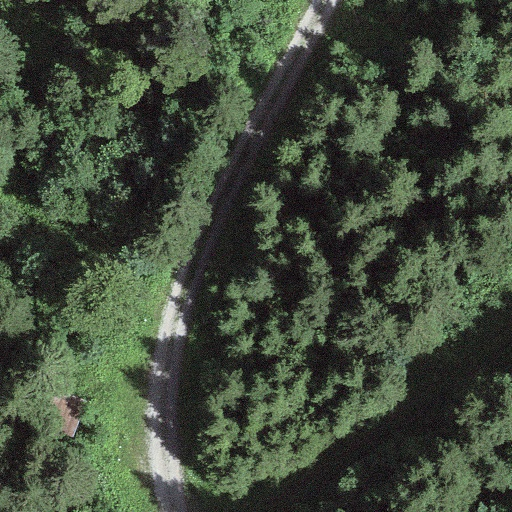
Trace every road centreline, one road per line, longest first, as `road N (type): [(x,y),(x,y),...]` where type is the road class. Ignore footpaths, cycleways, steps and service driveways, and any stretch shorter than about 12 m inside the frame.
road 1 (track): [(174,511),(162,395),(175,332),(222,171),(316,0)]
road 2 (track): [(256,511),(511,353)]
